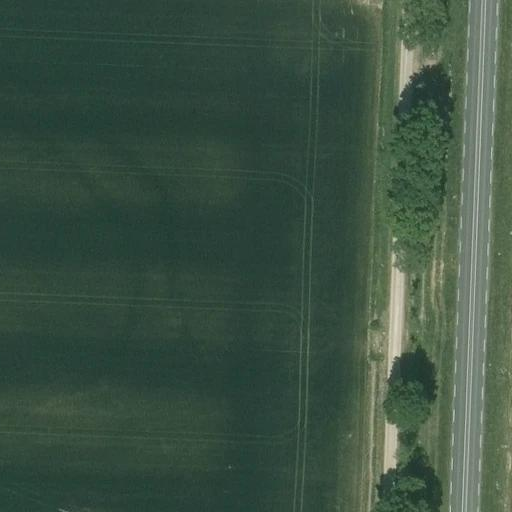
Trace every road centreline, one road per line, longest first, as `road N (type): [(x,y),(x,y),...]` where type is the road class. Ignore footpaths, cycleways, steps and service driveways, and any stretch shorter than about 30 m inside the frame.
road 1 (primary): [(483,0),(462,511)]
road 2 (unclassified): [(386,511),(405,0)]
